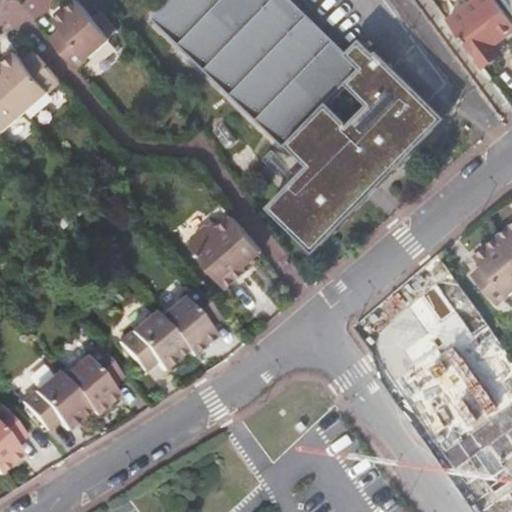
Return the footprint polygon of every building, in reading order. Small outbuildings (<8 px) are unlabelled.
[(65,27),(53,36),(78,66),(114,36),(83,0),(77,0),(68,8),(60,15),(57,17),(65,27)] [(288,143),(293,139),(317,164),(277,207),(314,244),(350,207),(440,117),(380,55),(363,40),(349,52),(295,0),(175,0),(158,18),(288,143)] [(464,0),(446,13),(478,55),(495,43),(492,39),(511,23),(511,17),(498,0),(464,0)] [(8,59),(16,52),(13,49),(5,55),(8,59)] [(0,77),(28,110),(63,79),(38,50),(27,59),(19,50),(16,52),(8,59),(0,66),(0,77)] [(0,133),(28,110),(0,77),(0,133)] [(219,228),(211,219),(187,239),(228,286),(269,251),(237,213),(219,228)] [(511,224),(499,236),(511,251),(511,224)] [(511,291),(511,251),(499,236),(475,257),(483,265),(472,275),(497,305),(511,291)] [(221,314),(196,285),(161,316),(189,348),(194,354),(207,343),(215,337),(218,334),(210,324),(221,314)] [(511,358),(506,350),(476,307),(460,319),(446,330),(430,342),(423,347),(424,348),(476,422),(477,422),(509,468),(511,465),(511,358)] [(161,316),(156,310),(121,340),(147,370),(158,360),(165,369),(169,366),(176,359),(189,348),(161,316)] [(124,373),(98,343),(63,373),(92,407),(96,412),(109,401),(117,394),(120,392),(113,383),(124,373)] [(58,368),(23,398),(48,428),(60,418),(68,427),(71,424),(79,417),(92,407),(63,373),(58,368)] [(0,471),(12,461),(19,455),(23,452),(16,443),(27,434),(2,403),(0,404),(0,471)]
